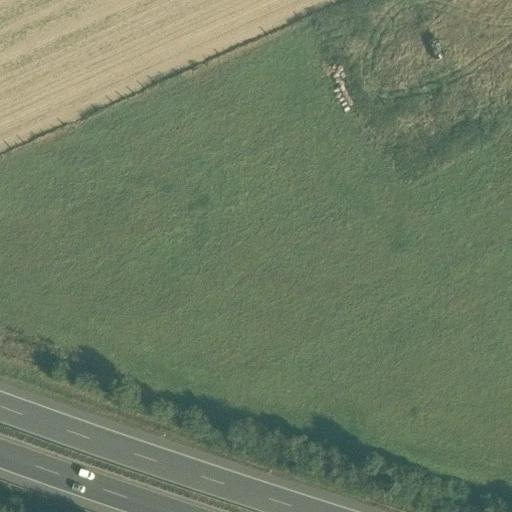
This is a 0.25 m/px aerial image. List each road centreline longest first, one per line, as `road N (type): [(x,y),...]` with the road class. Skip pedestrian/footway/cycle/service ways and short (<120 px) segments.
road 1 (motorway): [(296,511),(0,412)]
road 2 (motorway): [(0,459),(156,511)]
